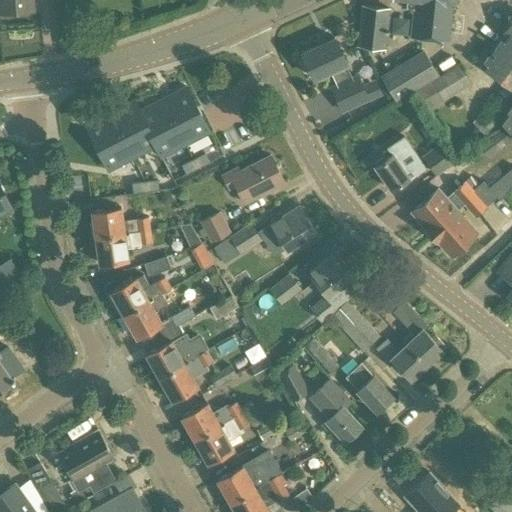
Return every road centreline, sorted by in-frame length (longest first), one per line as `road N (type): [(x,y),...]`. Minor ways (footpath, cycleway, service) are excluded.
road 1 (residential): [(507,344),(355,222),(238,21)]
road 2 (residential): [(91,360),(52,252),(39,114)]
road 3 (residential): [(327,511),(507,344)]
road 4 (tertiary): [(34,79),(96,68),(238,21)]
road 5 (residential): [(196,511),(117,376),(91,360)]
